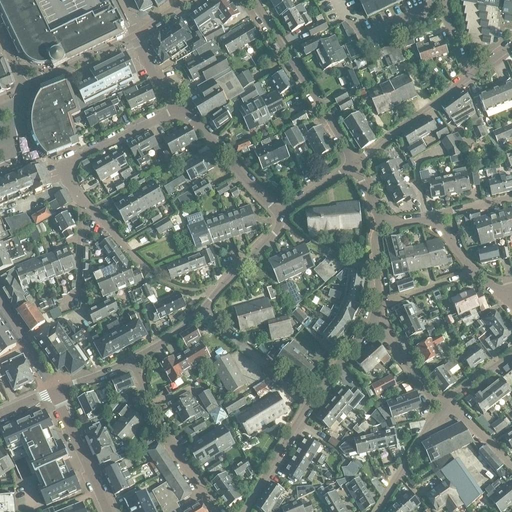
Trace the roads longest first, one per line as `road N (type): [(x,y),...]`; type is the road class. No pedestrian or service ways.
road 1 (residential): [(352,165),(251,0)]
road 2 (residential): [(81,201),(62,164),(180,106)]
road 3 (residential): [(216,511),(131,361)]
road 4 (residential): [(352,165),(473,73)]
road 5 (residential): [(279,213),(180,106)]
road 6 (residential): [(309,402),(201,312)]
road 7 (residential): [(110,511),(54,390)]
road 8 (residential): [(201,312),(275,232),(279,213)]
road 9 (residential): [(244,511),(309,402)]
road 10 (residential): [(377,511),(441,407)]
